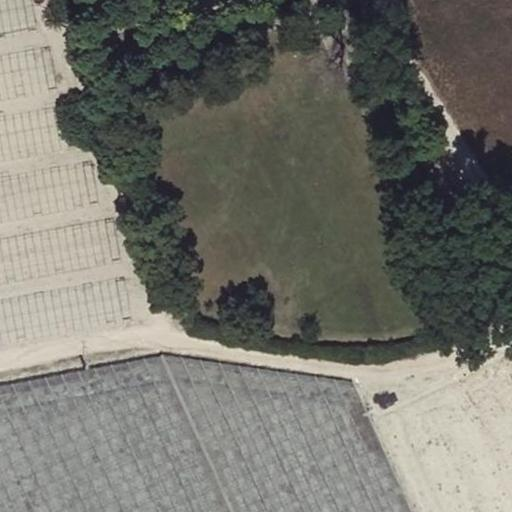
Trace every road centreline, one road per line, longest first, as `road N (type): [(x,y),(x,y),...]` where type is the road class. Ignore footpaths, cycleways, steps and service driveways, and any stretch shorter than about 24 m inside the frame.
road 1 (track): [(0,362),(138,338),(378,370),(454,357),(511,330)]
road 2 (track): [(42,0),(118,218),(146,339)]
road 3 (track): [(511,232),(384,0)]
